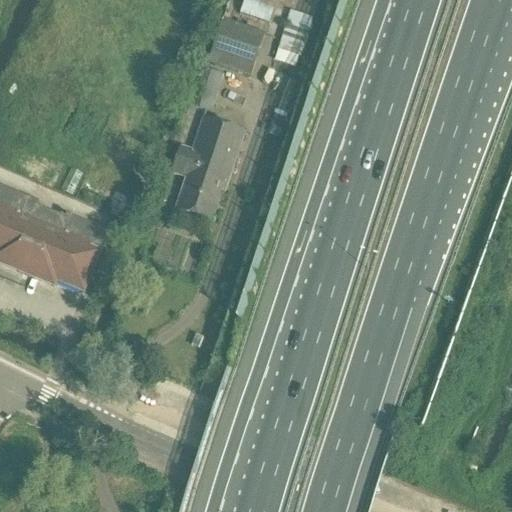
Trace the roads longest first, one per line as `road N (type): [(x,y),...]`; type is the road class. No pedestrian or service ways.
road 1 (motorway): [(323,511),(492,0)]
road 2 (motorway): [(419,0),(260,511)]
road 3 (tertiary): [(308,511),(0,370)]
